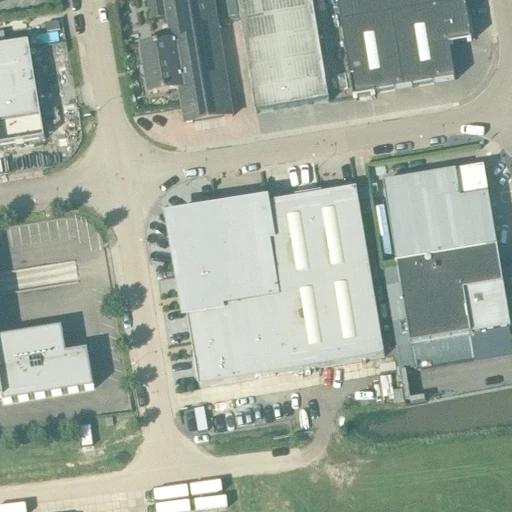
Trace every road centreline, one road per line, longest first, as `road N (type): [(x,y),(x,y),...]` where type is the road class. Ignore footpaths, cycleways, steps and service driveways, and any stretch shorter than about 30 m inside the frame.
road 1 (unclassified): [(0,498),(147,487),(167,460),(118,175)]
road 2 (unclassified): [(118,175),(511,112)]
road 3 (unclassified): [(118,175),(88,0)]
road 4 (unknown): [(147,487),(311,455)]
road 5 (unclassified): [(0,198),(118,175)]
